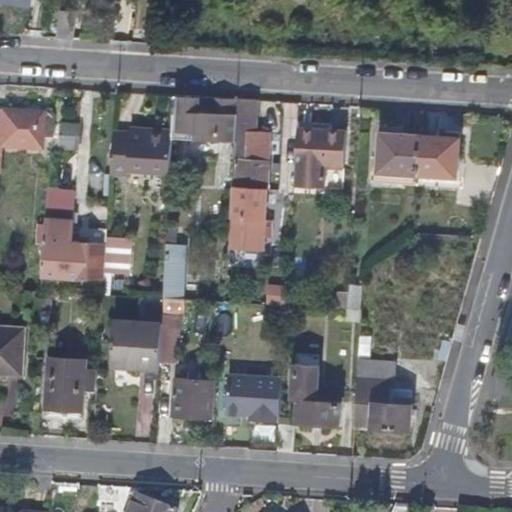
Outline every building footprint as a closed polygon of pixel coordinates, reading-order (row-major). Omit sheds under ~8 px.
[(30,0),(0,0),(0,3),(29,9),(30,0)] [(56,38),(74,39),(78,12),(60,10),(58,28),(56,38)] [(239,115),(240,100),(235,100),(173,95),(172,130),(171,140),(237,143),(239,115)] [(266,190),(269,163),(267,163),(254,162),(255,156),(258,117),(262,117),(264,101),(240,100),(239,115),(242,115),(237,188),(266,190)] [(51,137),(52,113),(0,108),(0,146),(41,149),(42,137),(51,137)] [(79,151),(80,123),(60,122),(60,151),(79,151)] [(171,140),(172,130),(129,128),(129,133),(111,132),(109,176),(127,177),(127,171),(170,174),(171,140)] [(346,132),(297,128),(294,187),(326,189),(327,168),(344,169),(346,132)] [(377,182),(418,185),(421,137),(380,134),(377,182)] [(421,137),(418,185),(455,188),(459,139),(421,137)] [(77,172),(49,170),(44,244),(42,275),(103,280),(104,260),(105,238),(106,225),(73,222),(74,208),(77,172)] [(237,188),(234,188),(230,248),(263,250),(266,190),(237,188)] [(106,225),(107,211),(74,208),(73,222),(106,225)] [(105,238),(104,260),(119,260),(120,238),(105,238)] [(289,304),(290,285),(272,284),(271,303),(289,304)] [(361,311),(362,289),(349,289),(349,293),(348,310),(361,311)] [(40,314),(40,319),(55,320),(57,292),(41,291),(40,314)] [(348,310),(349,293),(339,293),(339,310),(348,310)] [(187,300),(163,299),(162,324),(160,360),(176,361),(179,314),(186,314),(187,300)] [(23,329),(0,327),(0,372),(21,374),(23,329)] [(152,374),(155,329),(111,327),(109,371),(152,374)] [(362,335),(361,356),(373,357),(374,336),(362,335)] [(84,411),(88,354),(51,352),(48,409),(84,411)] [(390,384),(391,363),(358,361),(356,385),(355,403),(389,405),(390,384)] [(297,401),(315,402),(318,366),(295,365),(293,400),(297,401)] [(189,371),(188,379),(199,380),(199,372),(189,371)] [(511,372),(497,372),(491,394),(511,394),(511,372)] [(229,375),(226,415),(250,417),(250,421),(279,423),(282,382),(282,378),(229,375)] [(213,417),(216,381),(209,380),(199,380),(188,379),(184,378),(174,378),(171,414),(213,417)] [(389,405),(409,406),(410,386),(390,384),(389,405)] [(340,403),(315,402),(297,401),(296,427),(337,429),(340,403)] [(355,403),(353,425),(369,426),(369,430),(407,432),(409,406),(389,405),(355,403)] [(278,453),(291,453),(292,430),(279,429),(278,453)] [(119,490),(101,489),(100,500),(118,501),(119,490)] [(132,511),(177,511),(179,510),(139,495),(132,511)]
